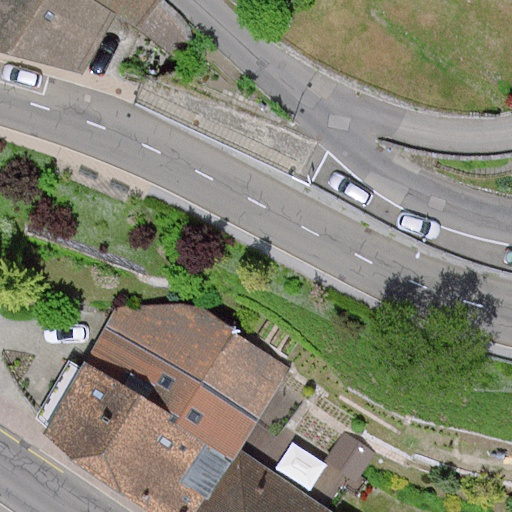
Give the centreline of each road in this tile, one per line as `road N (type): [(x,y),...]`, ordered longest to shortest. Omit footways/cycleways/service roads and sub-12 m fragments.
road 1 (tertiary): [(511,315),(390,273),(146,149),(0,94)]
road 2 (residential): [(511,223),(448,208),(387,175),(308,100)]
road 3 (residential): [(511,132),(432,131),(308,100)]
road 4 (residential): [(308,100),(196,0)]
